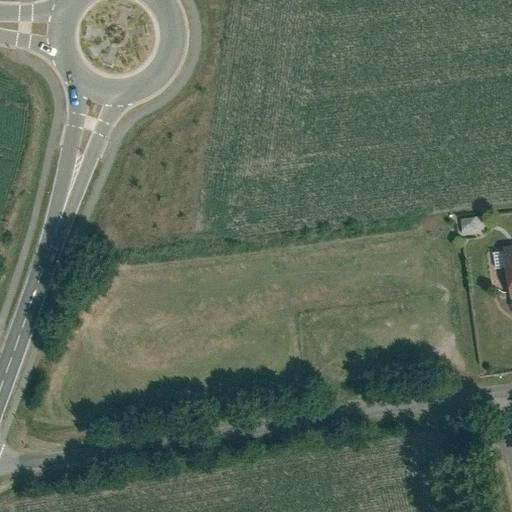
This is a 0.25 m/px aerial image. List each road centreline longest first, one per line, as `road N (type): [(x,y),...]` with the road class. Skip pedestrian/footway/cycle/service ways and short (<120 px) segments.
road 1 (unclassified): [(0,466),(500,393),(511,443)]
road 2 (secondary): [(0,385),(102,85)]
road 3 (secondary): [(102,85),(133,84),(157,65),(166,35),(149,0)]
